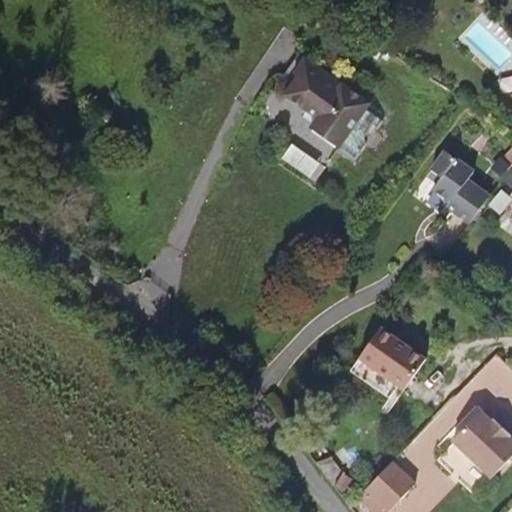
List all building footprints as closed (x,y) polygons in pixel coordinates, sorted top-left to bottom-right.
[(374,97),(310,49),(299,64),(303,68),(288,85),(321,110),(312,120),(341,141),(374,97)] [(357,154),(391,109),(374,97),(341,141),(357,154)] [(311,182),(320,166),(289,149),(281,165),(311,182)] [(465,232),(488,205),(466,188),(473,180),(446,158),(431,176),(440,184),(431,196),(451,213),(452,221),(465,232)] [(430,355),(385,323),(355,364),(389,388),(400,397),(430,355)] [(389,388),(355,364),(349,373),(382,397),(389,388)] [(486,470),(511,439),(499,429),(501,427),(482,411),(480,414),(468,404),(442,436),(486,470)] [(425,479),(399,456),(367,493),(387,511),(388,511),(395,505),(398,508),(425,479)]
